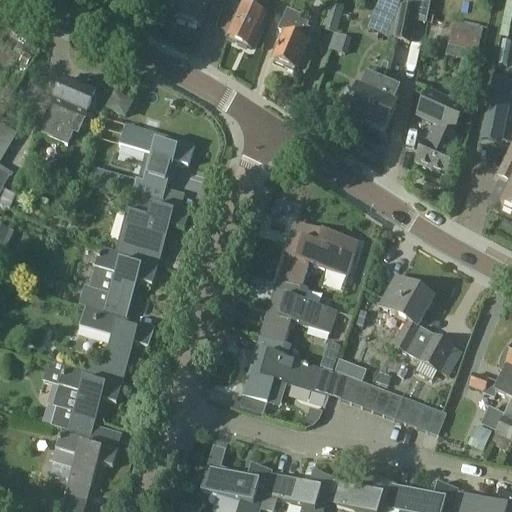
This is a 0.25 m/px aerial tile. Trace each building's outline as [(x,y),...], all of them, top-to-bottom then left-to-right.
[(179,5),(174,22),(200,31),(210,0),(177,0),(177,1),(179,5)] [(260,1),(257,0),(245,0),(225,41),(251,53),(267,18),(254,12),(260,1)] [(379,0),(366,31),(392,42),(398,9),(400,3),(391,0),(379,0)] [(400,0),(400,3),(398,9),(415,12),(417,0),(400,0)] [(398,9),(392,42),(409,46),(413,24),(415,12),(398,9)] [(277,33),(283,36),(271,63),(295,73),(307,45),(313,33),(307,30),(310,22),(287,12),(277,33)] [(481,39),(452,32),(448,48),(477,55),(481,39)] [(511,51),(502,69),(511,75),(511,51)] [(343,97),(338,110),(346,115),(344,118),(366,128),(387,79),(386,79),(388,67),(383,65),(379,76),(368,71),(359,91),(357,90),(355,93),(347,89),(343,97)] [(402,86),(387,79),(366,128),(385,136),(397,108),(394,106),(400,92),(402,86)] [(63,82),(53,107),(40,138),(67,149),(74,132),(79,134),(83,122),(79,120),(79,119),(84,121),(95,95),(63,82)] [(453,136),(464,110),(427,93),(416,119),(453,136)] [(489,97),(485,117),(507,121),(511,101),(489,97)] [(128,113),(131,107),(115,99),(108,112),(124,120),(128,113)] [(0,128),(0,164),(16,138),(0,128)] [(161,204),(173,166),(187,170),(194,149),(125,128),(118,149),(151,159),(143,186),(136,184),(133,195),(161,204)] [(433,130),(426,145),(424,145),(414,167),(445,181),(455,158),(454,158),(461,143),(447,137),(433,130)] [(511,149),(497,180),(509,186),(499,207),(503,208),(502,210),(511,215),(511,214),(511,149)] [(103,187),(106,175),(93,172),(90,183),(103,187)] [(0,190),(1,192),(8,180),(0,175),(0,190)] [(133,195),(127,216),(115,254),(158,267),(169,230),(185,234),(190,213),(161,204),(133,195)] [(301,292),(301,291),(308,269),(348,281),(358,246),(294,226),(277,284),(301,292)] [(0,235),(0,250),(7,253),(12,242),(0,235)] [(100,250),(94,271),(115,278),(103,316),(126,323),(129,312),(137,285),(151,289),(158,267),(115,254),(100,250)] [(389,294),(380,310),(406,325),(399,337),(411,344),(419,331),(417,330),(433,302),(407,287),(396,281),(389,294)] [(266,321),(259,342),(284,350),(284,349),(291,326),(330,338),(337,316),(304,305),(308,293),(301,291),(301,292),(277,284),(273,296),(279,298),(272,323),(266,321)] [(126,323),(103,316),(85,310),(78,331),(111,341),(103,368),(88,364),(85,375),(122,386),(134,348),(150,352),(155,331),(126,323)] [(399,337),(393,349),(420,365),(437,375),(448,355),(451,350),(419,331),(411,344),(399,337)] [(284,350),(259,342),(256,353),(262,355),(255,381),(248,379),(242,400),(243,400),(266,407),(273,383),(328,400),(328,399),(336,377),(286,363),(290,351),(284,349),(284,350)] [(503,377),(498,388),(472,378),(467,390),(482,395),(481,397),(492,402),(495,403),(497,399),(509,405),(511,399),(511,348),(511,349),(507,352),(504,355),(501,360),(499,365),(499,369),(499,375),(503,377)] [(358,385),(361,386),(365,374),(351,368),(346,380),(347,381),(358,385)] [(54,411),(57,412),(52,430),(61,433),(89,441),(101,403),(116,407),(122,386),(85,375),(66,370),(54,411)] [(336,376),(336,377),(328,399),(339,403),(347,381),(346,380),(336,376)] [(379,377),(377,386),(386,389),(388,380),(379,377)] [(347,381),(339,403),(350,407),(358,385),(347,381)] [(358,385),(350,407),(361,411),(369,389),(361,386),(358,385)] [(369,389),(361,411),(372,415),(380,393),(369,389)] [(391,397),(380,393),(372,415),(383,420),(391,397)] [(402,401),(391,397),(383,420),(393,424),(402,401)] [(511,399),(509,405),(503,417),(511,421),(511,399)] [(266,407),(243,400),(240,411),(262,418),(266,407)] [(402,401),(393,424),(404,428),(413,405),(402,401)] [(424,409),(413,405),(404,428),(415,432),(424,409)] [(424,409),(415,432),(426,436),(435,413),(424,409)] [(309,411),(303,431),(306,432),(313,429),(319,423),(322,415),(309,411)] [(435,413),(426,436),(437,440),(446,417),(435,413)] [(511,421),(503,417),(494,437),(511,445),(511,421)] [(55,454),(52,465),(72,471),(63,499),(86,506),(98,467),(109,470),(111,471),(117,450),(89,441),(61,433),(55,454)] [(246,483),(207,471),(200,493),(239,505),(237,511),(260,511),(264,500),(271,478),(272,475),(251,468),(246,483)] [(308,489),(271,478),(264,500),(302,511),(301,511),(324,511),(326,506),(333,484),(333,482),(313,475),(308,489)] [(370,495),(333,484),(326,506),(344,511),(388,511),(395,491),(396,488),(375,481),(370,495)] [(432,502),(395,491),(388,511),(452,511),(457,497),(458,494),(437,487),(432,502)] [(457,497),(452,511),(511,511),(511,497),(499,494),(494,508),(457,497)]
